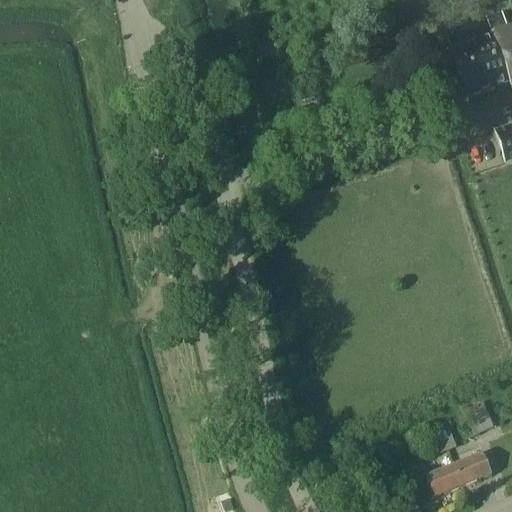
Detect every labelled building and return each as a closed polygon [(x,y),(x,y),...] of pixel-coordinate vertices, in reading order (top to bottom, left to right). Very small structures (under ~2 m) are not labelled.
[(511,31),(506,33),(502,19),(486,25),(490,39),(472,45),(468,33),(445,41),(467,104),(510,90),(511,95),(511,31)] [(504,168),(511,165),(511,132),(494,139),(504,168)] [(473,438),(492,430),(481,405),(463,413),(473,438)] [(439,458),(454,453),(447,435),(432,441),(439,458)] [(488,480),(480,459),(461,467),(451,471),(459,491),(488,480)] [(459,491),(451,471),(423,482),(431,503),(459,491)] [(219,506),(221,511),(231,511),(228,502),(219,506)]
